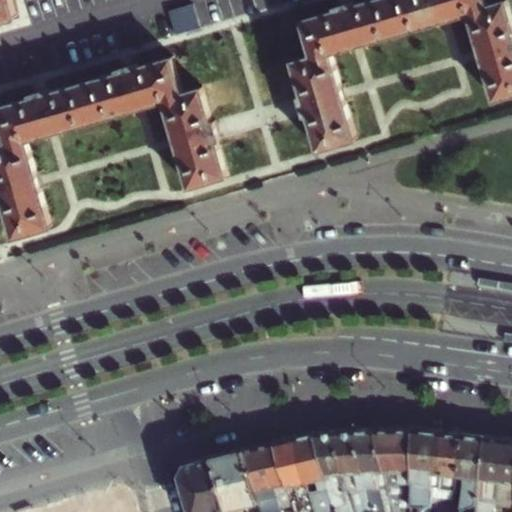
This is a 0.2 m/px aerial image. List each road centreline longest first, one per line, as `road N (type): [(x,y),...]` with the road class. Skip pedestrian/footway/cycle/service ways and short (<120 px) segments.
road 1 (primary): [(511,263),(407,249),(315,254),(0,339)]
road 2 (primary): [(129,391),(276,354),(337,352)]
road 3 (secondary): [(337,352),(419,340),(511,350)]
road 4 (primary): [(337,352),(511,371)]
road 5 (primary): [(0,429),(129,391)]
road 6 (residential): [(129,391),(163,511)]
